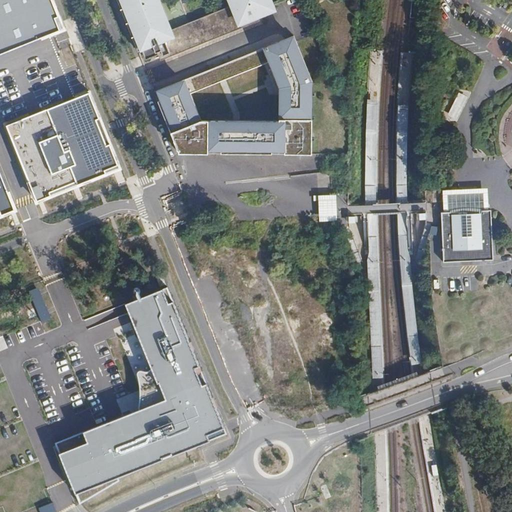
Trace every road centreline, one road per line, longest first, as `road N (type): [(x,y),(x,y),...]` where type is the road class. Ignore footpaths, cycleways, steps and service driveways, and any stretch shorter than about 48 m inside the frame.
road 1 (residential): [(150,194),(249,443)]
road 2 (residential): [(150,194),(174,184),(134,81)]
road 3 (secondary): [(448,390),(324,436)]
